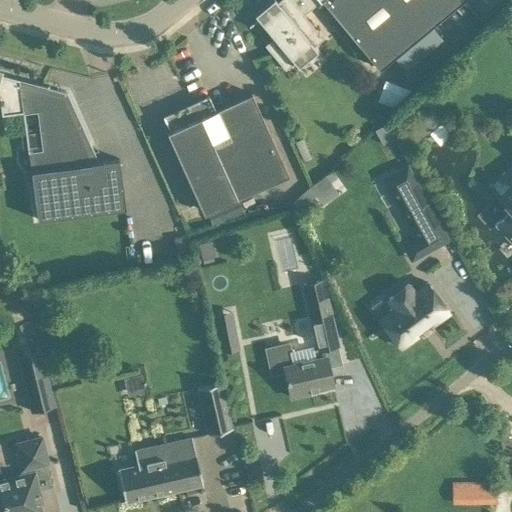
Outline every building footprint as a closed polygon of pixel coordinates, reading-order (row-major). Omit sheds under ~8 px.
[(315,5),(320,0),(279,0),(278,1),(277,2),(274,0),(272,0),(255,14),(274,37),(265,44),(285,69),(294,62),(295,61),(298,65),(317,49),(314,45),(323,38),(303,14),(315,5)] [(322,0),(379,68),(461,0),(322,0)] [(0,105),(1,106),(2,114),(23,112),(23,113),(37,111),(42,150),(29,152),(37,219),(42,218),(49,269),(136,250),(131,206),(126,207),(119,158),(99,161),(67,91),(0,73),(0,105)] [(215,109),(252,191),(288,175),(260,111),(252,93),(215,109)] [(252,191),(215,109),(209,94),(163,115),(170,130),(167,131),(204,213),(207,212),(225,203),(252,191)] [(432,111),(411,126),(429,150),(450,134),(432,111)] [(405,183),(391,190),(416,236),(421,246),(429,242),(432,248),(448,239),(408,165),(398,170),(405,183)] [(332,169),(306,189),(320,207),(346,187),(332,169)] [(511,174),(509,177),(511,181),(511,184),(500,195),(498,193),(496,194),(510,209),(495,224),(511,241),(511,174)] [(212,225),(243,212),(239,201),(208,214),(212,225)] [(209,242),(200,244),(203,258),(213,255),(209,242)] [(290,341),(264,347),(270,374),(285,370),(291,397),(309,392),(308,390),(333,384),(328,363),(340,360),(341,364),(342,364),(338,345),(331,313),(322,276),(321,276),(322,280),(304,284),(311,318),(317,341),(318,348),(314,349),(315,356),(294,361),(292,349),(290,341)] [(449,311),(428,282),(418,289),(412,281),(390,296),(398,307),(382,319),(381,317),(380,318),(386,326),(384,328),(393,340),(395,338),(401,347),(449,311)] [(233,323),(217,326),(223,350),(239,347),(233,323)] [(42,350),(30,353),(28,347),(19,349),(20,356),(17,356),(30,412),(55,405),(53,397),(45,364),(42,350)] [(208,433),(232,428),(221,382),(198,387),(208,433)] [(33,466),(48,462),(42,436),(16,443),(23,474),(0,479),(0,511),(39,511),(42,511),(40,504),(42,503),(33,466)] [(203,483),(192,437),(134,450),(138,463),(118,468),(125,501),(203,483)] [(452,502),(497,502),(496,482),(452,483),(452,502)]
